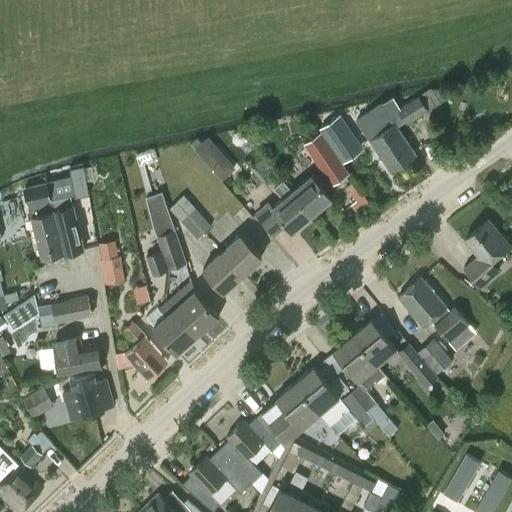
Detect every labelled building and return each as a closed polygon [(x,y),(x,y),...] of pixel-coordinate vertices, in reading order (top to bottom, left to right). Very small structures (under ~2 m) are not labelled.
[(356,118),(356,119),(366,134),(370,139),(390,171),(416,155),(399,129),(398,129),(395,123),(392,119),(401,113),(407,123),(440,102),(431,88),(418,96),(418,95),(406,103),(399,107),(395,101),(392,97),(382,104),(381,102),(374,107),(374,106),(356,118)] [(340,115),(320,129),(342,162),(362,149),(340,115)] [(221,157),(204,138),(193,147),(210,166),(221,157)] [(88,194),(83,165),(69,168),(74,197),(88,194)] [(312,214),(331,199),(312,175),(292,192),(312,214)] [(292,232),(312,214),(292,192),(283,179),(274,187),(283,199),(274,206),(268,199),(254,211),(274,235),(286,225),(292,232)] [(24,185),(42,259),(63,254),(50,199),(46,181),(24,185)] [(162,191),(146,196),(154,228),(157,236),(156,236),(161,251),(168,270),(187,263),(175,229),(174,230),(172,221),(162,191)] [(74,207),(72,207),(70,195),(50,199),(63,254),(84,249),(74,207)] [(184,195),(177,201),(204,233),(212,226),(184,195)] [(197,239),(204,233),(177,201),(169,209),(197,239)] [(492,260),(510,245),(497,230),(488,219),(464,239),(478,255),(474,257),(474,258),(463,268),(480,288),(500,271),(492,260)] [(240,235),(220,253),(240,277),(261,258),(240,235)] [(114,239),(99,242),(102,258),(103,257),(107,282),(124,279),(120,255),(117,255),(114,239)] [(161,251),(145,256),(152,276),(168,270),(161,251)] [(220,253),(203,269),(224,292),(240,277),(220,253)] [(453,307),(450,311),(446,306),(421,278),(399,297),(423,325),(431,319),(434,323),(434,324),(452,344),(471,327),(453,307)] [(149,282),(137,285),(140,300),(152,298),(149,282)] [(179,289),(166,301),(197,335),(218,317),(194,291),(187,298),(179,289)] [(17,291),(3,294),(5,302),(18,299),(17,291)] [(0,334),(44,308),(36,294),(0,315),(0,334)] [(92,315),(88,297),(52,304),(51,303),(50,303),(54,322),(68,319),(92,315)] [(166,316),(153,327),(177,353),(197,335),(166,301),(159,308),(166,316)] [(372,319),(352,335),(377,365),(396,349),(376,324),(372,319)] [(149,379),(168,361),(146,336),(133,321),(123,330),(136,344),(134,346),(126,353),(149,379)] [(358,381),(360,384),(361,384),(367,390),(386,375),(377,365),(352,335),(332,352),(358,381)] [(0,336),(0,354),(1,357),(10,352),(2,336),(0,336)] [(62,339),(53,340),(54,345),(58,375),(68,374),(100,367),(96,344),(80,347),(78,336),(62,339)] [(452,360),(434,338),(417,352),(436,374),(452,360)] [(433,373),(408,344),(398,352),(414,370),(414,371),(425,385),(436,377),(433,373)] [(331,424),(348,408),(342,400),(339,397),(340,396),(315,366),(295,383),(320,412),(331,424)] [(73,387),(62,390),(70,419),(81,415),(81,416),(104,410),(103,408),(113,405),(106,380),(96,383),(94,371),(70,378),(73,387)] [(276,400),(262,412),(286,441),(320,412),(295,383),(276,399),(276,400)] [(361,384),(360,384),(351,392),(367,411),(377,403),(367,390),(361,384)] [(55,405),(44,386),(22,399),(34,418),(55,405)] [(348,408),(363,427),(373,418),(367,411),(351,392),(342,400),(348,408)] [(229,439),(218,449),(251,483),(261,492),(279,456),(270,451),(260,471),(248,457),(264,442),(264,441),(272,433),(260,420),(251,428),(244,420),(226,437),(229,439)] [(51,442),(39,430),(28,441),(31,444),(18,455),(31,468),(43,455),(40,453),(51,442)] [(292,441),(280,468),(288,472),(296,454),(307,460),(314,463),(319,454),(301,445),(292,441)] [(24,469),(19,464),(18,464),(0,446),(0,496),(5,502),(6,500),(20,511),(41,487),(28,475),(24,469)] [(192,475),(182,485),(213,510),(221,503),(236,488),(240,492),(251,483),(218,449),(208,458),(206,456),(189,472),(192,475)] [(466,453),(444,491),(458,499),(480,461),(466,453)] [(319,454),(314,463),(333,473),(338,464),(319,454)] [(338,464),(333,473),(353,483),(358,474),(338,464)] [(498,471),(476,510),(480,511),(493,511),(511,479),(498,471)] [(341,508),(338,511),(349,511),(352,507),(363,488),(381,497),(378,503),(389,509),(399,489),(388,484),(378,479),(376,483),(358,474),(353,483),(343,503),(341,508)] [(280,488),(267,511),(292,511),(304,490),(284,481),(280,488)] [(304,490),(292,511),(315,511),(322,499),(304,490)] [(159,492),(142,509),(144,511),(194,511),(184,502),(176,510),(159,492)] [(322,499),(315,511),(338,511),(341,508),(322,499)] [(201,511),(187,500),(184,502),(194,511),(201,511)]
